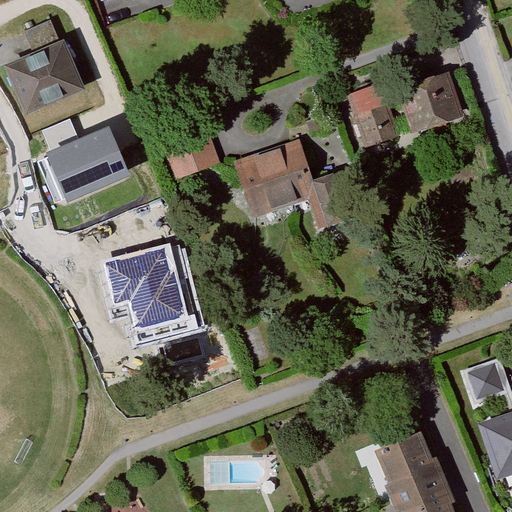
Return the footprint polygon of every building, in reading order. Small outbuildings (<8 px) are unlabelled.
[(66,48),(7,69),(27,123),(86,103),(66,48)] [(453,78),(398,95),(413,144),(468,128),(453,78)] [(386,89),(348,99),(364,159),(402,149),(386,89)] [(109,127),(47,154),(68,202),(130,176),(109,127)] [(164,145),(176,179),(220,163),(208,130),(164,145)] [(304,146),(232,168),(251,227),(323,205),(304,146)] [(494,364),(468,373),(477,400),(503,391),(494,364)] [(511,414),(478,426),(497,483),(511,478),(511,414)] [(448,511),(423,445),(378,462),(396,511),(448,511)]
